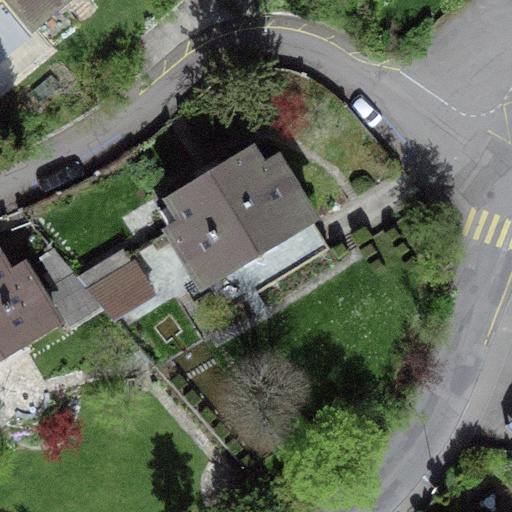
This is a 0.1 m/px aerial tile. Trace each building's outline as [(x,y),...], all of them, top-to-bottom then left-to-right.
[(9,0),(24,17),(44,0),(9,0)] [(370,0),(336,30),(361,48),(392,61),(462,0),(370,0)] [(207,290),(222,314),(327,248),(309,219),(313,217),(276,158),(260,167),(249,149),(168,200),(181,220),(167,229),(201,282),(187,291),(192,300),(207,290)] [(83,182),(45,202),(55,220),(93,200),(83,182)] [(87,289),(100,304),(110,314),(150,289),(121,244),(104,254),(116,271),(87,289)] [(0,355),(56,321),(60,328),(100,304),(87,289),(75,276),(42,296),(21,264),(7,272),(0,261),(0,355)]
